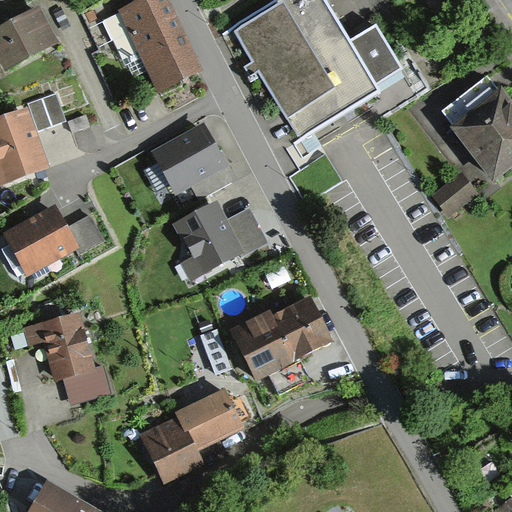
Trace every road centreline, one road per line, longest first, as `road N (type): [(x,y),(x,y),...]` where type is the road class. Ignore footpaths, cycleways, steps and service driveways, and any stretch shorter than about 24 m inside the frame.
road 1 (residential): [(450,511),(180,0)]
road 2 (residential): [(511,387),(305,412),(256,443),(181,511)]
